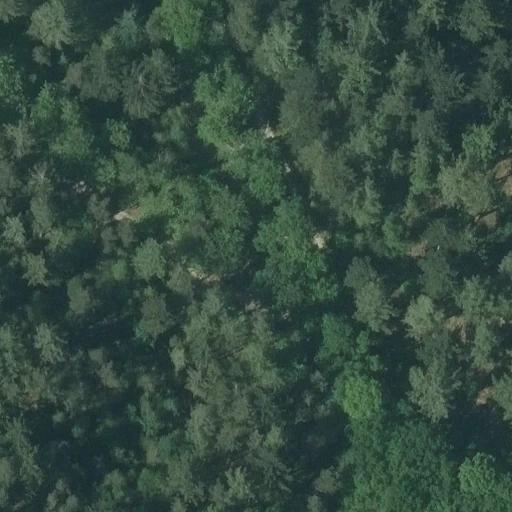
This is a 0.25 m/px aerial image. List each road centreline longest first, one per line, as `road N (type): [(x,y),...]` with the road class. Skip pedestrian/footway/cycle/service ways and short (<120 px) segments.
road 1 (track): [(207,0),(395,417),(446,458),(511,479)]
road 2 (track): [(351,323),(220,292),(0,136)]
